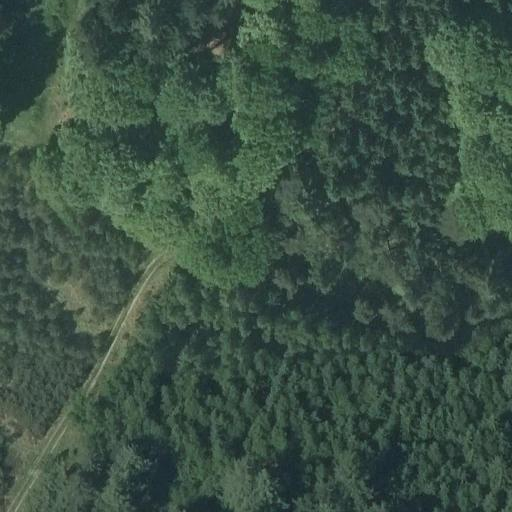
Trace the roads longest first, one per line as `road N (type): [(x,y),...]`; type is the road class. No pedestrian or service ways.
road 1 (unknown): [(185,220),(201,245),(511,354)]
road 2 (track): [(19,511),(171,224),(185,220)]
